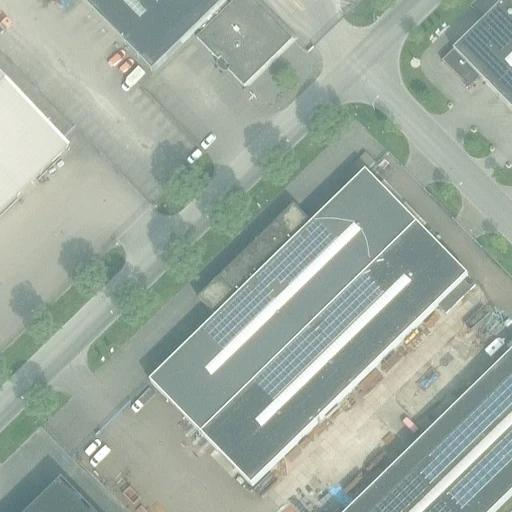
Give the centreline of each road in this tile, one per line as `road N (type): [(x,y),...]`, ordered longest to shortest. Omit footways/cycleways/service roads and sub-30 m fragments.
road 1 (residential): [(0,406),(354,58)]
road 2 (unclassified): [(511,222),(354,58)]
